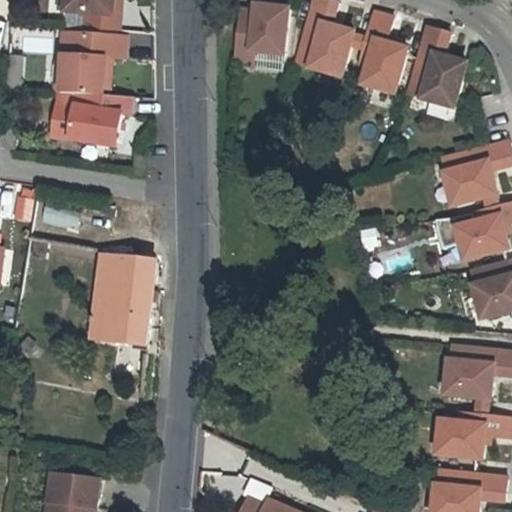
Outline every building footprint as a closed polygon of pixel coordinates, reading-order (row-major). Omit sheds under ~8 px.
[(48,29),(47,0),(20,0),(21,30),(48,29)] [(115,14),(116,0),(69,0),(69,10),(69,13),(89,14),(88,23),(88,29),(120,31),(120,26),(121,14),(115,14)] [(328,0),(316,0),(299,64),(345,76),(357,33),(333,27),(340,3),(328,0)] [(260,13),(243,11),(238,61),(254,63),(256,51),(286,54),(289,55),(294,10),(261,6),(260,13)] [(397,19),(376,13),(362,64),(371,68),(366,84),(400,93),(412,51),(390,45),(397,19)] [(429,27),(411,94),(457,107),(469,65),(446,58),(452,34),(429,27)] [(82,94),(110,97),(112,68),(113,57),(127,58),(128,36),(67,33),(65,64),(63,93),(82,94)] [(148,34),(135,34),(135,57),(148,57),(148,34)] [(286,54),(256,51),(254,63),(254,67),(284,71),(286,54)] [(63,93),(65,64),(58,63),(56,92),(63,93)] [(75,139),(82,94),(63,93),(60,138),(75,139)] [(75,140),(122,146),(127,115),(134,116),(134,112),(136,99),(110,97),(82,94),(75,139),(75,140)] [(511,144),(511,142),(444,160),(457,206),(499,195),(493,172),(511,166),(511,144)] [(6,195),(5,220),(38,221),(38,196),(6,195)] [(81,232),(86,213),(49,204),(44,222),(81,232)] [(511,227),(511,204),(475,215),(477,224),(460,229),(469,262),(511,250),(506,229),(511,227)] [(109,218),(119,219),(120,210),(110,209),(109,218)] [(105,257),(104,272),(96,340),(149,347),(160,263),(105,257)] [(511,262),(474,272),(486,319),(511,311),(511,262)] [(511,352),(454,347),(449,394),(493,399),(495,375),(511,376),(511,352)] [(511,440),(511,419),(462,414),(461,425),(444,423),(441,457),(485,461),(487,439),(511,440)] [(224,443),(206,434),(204,456),(216,461),(224,443)] [(252,455),(224,443),(216,461),(212,470),(241,477),(252,455)] [(510,478),(441,472),(436,511),(481,511),(482,500),(508,502),(510,478)] [(100,511),(104,481),(55,476),(51,511),(100,511)] [(246,511),(297,511),(278,503),(273,500),(267,511),(263,511),(250,506),(246,511)]
